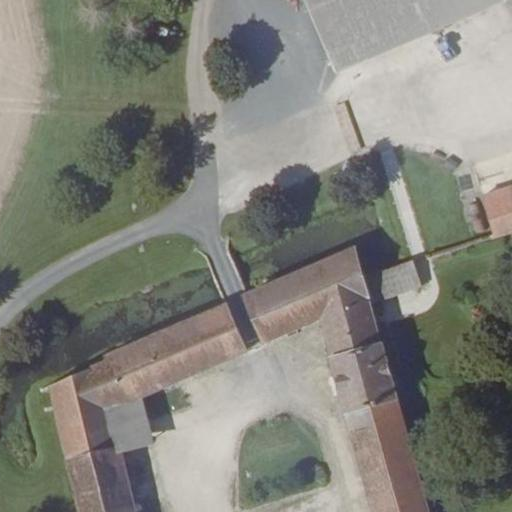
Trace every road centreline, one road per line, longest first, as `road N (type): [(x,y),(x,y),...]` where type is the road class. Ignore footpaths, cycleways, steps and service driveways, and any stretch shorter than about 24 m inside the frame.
road 1 (track): [(0,362),(68,291),(113,264),(215,227),(227,75)]
road 2 (unknown): [(190,169),(242,328)]
